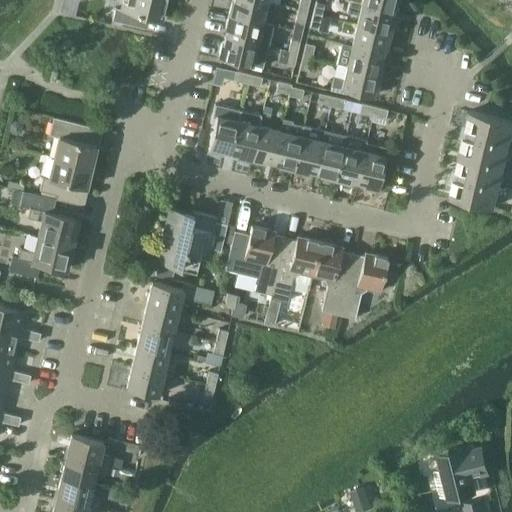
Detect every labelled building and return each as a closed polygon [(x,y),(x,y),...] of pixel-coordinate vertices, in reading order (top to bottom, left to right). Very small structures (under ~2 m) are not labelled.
[(160,18),(164,0),(120,0),(119,8),(115,7),(112,20),(142,27),(145,14),(160,18)] [(261,21),(266,0),(231,0),(228,13),(261,21)] [(299,0),(298,7),(306,10),(308,0),(299,0)] [(315,0),(312,13),(321,15),(324,2),(315,0)] [(391,16),(392,10),(351,0),(348,0),(345,13),(358,15),(356,23),(389,31),(393,16),(391,16)] [(351,0),(392,10),(393,4),(395,5),(396,0),(351,0)] [(303,23),(306,10),(298,7),(294,20),(303,23)] [(228,13),(224,28),(226,29),(225,35),(267,45),(272,24),(261,21),(228,13)] [(318,28),(321,15),(312,13),(309,26),(318,28)] [(383,46),(385,47),(389,31),(356,23),(351,45),(382,52),(383,46)] [(262,67),(267,45),(225,35),(224,40),(221,40),(218,56),(262,67)] [(291,37),(288,49),(297,52),(300,39),(291,37)] [(305,42),(302,55),(311,57),(314,44),(305,42)] [(380,58),(382,52),(351,45),(341,42),(336,63),(379,74),(383,58),(380,58)] [(294,64),(297,52),(288,49),(285,62),(294,64)] [(308,70),(311,57),(302,55),(299,68),(308,70)] [(373,88),(375,89),(379,74),(336,63),(333,75),(331,85),(372,95),(373,88)] [(233,79),(246,82),(249,73),(236,70),(233,79)] [(261,76),(249,73),(246,82),(259,85),(261,76)] [(275,89),(288,92),(291,85),(291,83),(277,80),(275,89)] [(303,88),(291,85),(288,92),(288,94),(301,97),(303,88)] [(317,101),(330,104),(332,95),(319,92),(317,101)] [(345,98),(332,95),(330,104),(343,107),(345,98)] [(359,111),(372,114),(374,105),(361,102),(359,111)] [(224,149),(230,150),(237,119),(240,109),(214,103),(212,114),(215,115),(208,147),(224,151),(224,149)] [(271,107),(264,105),(261,116),(269,118),(271,107)] [(387,109),(374,105),(372,114),(385,117),(387,109)] [(240,109),(237,119),(230,150),(235,152),(235,154),(250,158),(258,124),(261,114),(240,109)] [(465,127),(480,130),(479,135),(509,142),(511,130),(511,119),(469,110),(465,127)] [(58,136),(53,156),(90,165),(99,127),(53,116),(49,134),(58,136)] [(292,120),(282,117),(280,129),(272,160),(278,162),(277,164),(293,168),(301,134),(289,131),(292,120)] [(9,123),(8,128),(10,132),(15,133),(19,131),(21,126),(18,122),(14,121),(9,123)] [(280,129),(258,124),(250,158),(266,161),(267,159),(272,160),(280,129)] [(303,124),(301,134),(293,168),(308,171),(309,169),(314,170),(324,129),(303,124)] [(334,178),(345,134),(324,129),(314,170),(319,172),(319,174),(334,178)] [(366,139),(345,134),(334,178),(350,181),(350,179),(356,180),(366,142),(366,139)] [(463,136),(459,153),(504,163),(509,142),(479,135),(478,140),(463,136)] [(383,146),(366,142),(356,180),(361,182),(361,184),(377,188),(385,155),(381,154),(383,146)] [(470,173),(469,177),(499,185),(504,163),(459,153),(455,169),(470,173)] [(81,204),(90,165),(53,156),(48,176),(43,175),(39,189),(56,193),(55,198),(81,204)] [(494,206),(499,185),(469,177),(468,182),(453,179),(449,196),(494,206)] [(41,219),(37,235),(72,243),(78,218),(51,211),(55,198),(22,190),(19,204),(29,207),(27,216),(41,219)] [(192,212),(169,206),(156,260),(157,260),(153,275),(171,279),(174,264),(180,265),(192,214),(192,212)] [(199,216),(192,214),(180,265),(180,269),(195,273),(200,252),(207,253),(208,247),(220,250),(226,224),(215,221),(216,216),(200,212),(199,216)] [(233,229),(224,268),(257,276),(254,289),(270,293),(284,236),(267,231),(268,228),(250,224),(248,233),(233,229)] [(66,268),(72,243),(37,235),(33,250),(20,247),(17,256),(12,254),(8,269),(36,276),(39,262),(66,268)] [(274,325),(279,299),(287,301),(293,274),(298,271),(311,274),(319,240),(303,236),(302,240),(284,236),(270,293),(269,297),(264,322),(274,325)] [(337,313),(352,251),(335,247),(335,244),(319,240),(311,274),(324,277),(327,282),(320,309),(325,310),(337,313)] [(369,255),(352,251),(337,313),(354,317),(361,291),(365,288),(379,291),(387,257),(370,253),(369,255)] [(182,287),(151,280),(146,301),(177,309),(180,295),(210,303),(214,289),(183,281),(182,287)] [(224,305),(232,307),(234,302),(235,294),(227,292),(224,305)] [(146,301),(141,323),(172,330),(177,309),(146,301)] [(246,304),(234,301),(234,302),(232,307),(231,314),(242,317),(246,304)] [(0,303),(0,325),(19,331),(20,327),(24,309),(0,303)] [(334,327),(337,313),(325,310),(321,324),(334,327)] [(172,330),(141,323),(136,344),(167,351),(172,330)] [(0,348),(14,352),(18,336),(28,338),(30,329),(20,327),(19,331),(0,325),(0,348)] [(218,328),(215,341),(224,343),(227,330),(218,328)] [(30,329),(28,338),(38,341),(40,332),(30,329)] [(221,356),(224,343),(215,341),(212,354),(221,356)] [(136,344),(131,365),(162,373),(167,351),(136,344)] [(0,348),(0,370),(9,373),(10,369),(14,352),(0,348)] [(157,394),(162,373),(131,365),(126,387),(157,394)] [(0,393),(4,394),(8,377),(18,380),(20,371),(10,369),(9,373),(0,370),(0,393)] [(208,370),(205,383),(214,385),(217,372),(208,370)] [(20,371),(18,380),(28,382),(30,374),(20,371)] [(211,398),(214,385),(205,383),(202,396),(211,398)] [(0,420),(8,422),(10,413),(0,410),(0,420)] [(10,413),(8,422),(18,425),(20,416),(10,413)] [(65,449),(64,454),(108,465),(120,468),(122,459),(99,453),(102,440),(70,432),(66,450),(65,449)] [(474,487),(479,486),(476,473),(488,470),(482,443),(465,446),(464,443),(435,449),(439,466),(432,468),(438,495),(445,493),(446,497),(475,490),(474,487)] [(64,458),(60,475),(92,483),(95,471),(106,474),(108,465),(64,454),(63,458),(64,458)] [(109,467),(107,473),(116,475),(118,469),(109,467)] [(92,483),(60,475),(55,497),(98,507),(100,498),(89,495),(92,483)] [(364,485),(350,490),(356,511),(360,511),(371,509),(364,485)] [(118,490),(116,499),(127,501),(129,493),(118,490)] [(55,497),(51,511),(96,511),(98,507),(55,497)] [(466,511),(482,511),(480,501),(465,504),(466,511)]
